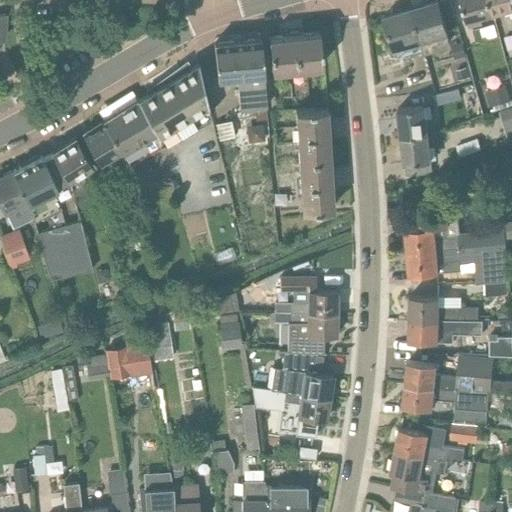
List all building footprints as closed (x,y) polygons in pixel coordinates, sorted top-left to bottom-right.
[(446,33),(448,32),(437,0),(436,0),(437,1),(413,8),(421,41),(420,41),(424,54),(450,46),(446,33)] [(461,0),(467,20),(493,14),(489,0),(461,0)] [(511,0),(489,0),(493,14),(511,9),(511,0)] [(394,49),(420,41),(421,41),(413,8),(385,17),(385,16),(384,16),(394,49)] [(302,32),(294,33),(285,34),(285,36),(270,38),(270,37),(268,37),(272,69),(297,67),(322,64),(319,32),(318,32),(318,33),(302,34),(302,32)] [(239,107),(266,106),(261,39),(214,43),(217,78),(236,76),(239,107)] [(465,57),(462,42),(450,45),(454,59),(465,57)] [(137,99),(104,119),(129,163),(159,145),(159,146),(163,143),(163,144),(175,137),(175,136),(210,115),(198,63),(148,92),(137,99)] [(469,78),(466,67),(455,71),(458,81),(469,78)] [(511,101),(506,86),(485,92),(490,107),(511,101)] [(449,102),(446,92),(436,95),(439,105),(449,102)] [(401,138),(428,135),(425,106),(397,109),(401,138)] [(511,107),(498,111),(505,133),(511,130),(511,107)] [(329,156),(328,141),(331,141),(330,124),(327,124),(327,109),(327,108),(293,108),(294,126),(295,142),(296,158),(329,156)] [(129,163),(104,119),(82,133),(98,159),(107,153),(117,169),(126,165),(130,180),(131,179),(137,176),(129,163)] [(231,120),(215,123),(218,140),(235,136),(231,120)] [(251,140),(268,139),(267,123),(250,124),(251,140)] [(432,170),(431,160),(430,136),(401,138),(405,176),(424,174),(432,170)] [(51,151),(67,177),(70,182),(71,188),(72,194),(90,190),(78,170),(91,162),(75,137),(51,151)] [(480,149),(477,140),(456,147),(460,158),(481,151),(480,149)] [(42,155),(14,169),(28,197),(33,220),(61,208),(55,196),(71,188),(70,182),(67,177),(55,184),(42,155)] [(298,175),(299,191),(300,210),(333,207),(333,205),(332,205),(332,190),(334,190),(333,173),(330,173),(329,156),(296,158),(298,175)] [(0,200),(4,209),(28,197),(14,169),(0,176),(0,200)] [(89,206),(86,192),(74,195),(78,212),(88,209),(88,207),(89,206)] [(417,216),(419,229),(405,231),(407,252),(459,251),(505,246),(504,231),(459,235),(457,212),(417,216)] [(92,270),(80,221),(36,232),(49,280),(92,270)] [(20,230),(1,236),(11,266),(30,260),(20,230)] [(485,285),(506,285),(506,283),(507,283),(505,246),(459,251),(407,252),(409,276),(437,273),(461,271),(460,265),(474,264),(476,284),(485,283),(485,285)] [(316,277),(296,277),(280,277),(280,290),(306,290),(306,302),(289,301),(289,302),(274,301),(273,310),(289,310),(336,313),(336,290),(316,290),(316,277)] [(506,285),(485,285),(485,297),(507,296),(506,285)] [(217,315),(238,313),(235,294),(216,301),(217,315)] [(439,307),(439,297),(410,296),(409,319),(488,319),(489,316),(480,316),(480,307),(439,307)] [(509,318),(508,308),(502,308),(497,313),(497,319),(509,318)] [(336,336),(336,313),(289,310),(273,310),(273,323),(287,323),(287,350),(278,350),(278,351),(305,352),(325,354),(325,353),(323,353),(323,336),(336,336)] [(190,329),(188,311),(179,312),(172,313),(174,331),(190,329)] [(238,321),(236,322),(235,315),(219,316),(219,324),(222,349),(241,347),(238,321)] [(488,319),(409,319),(408,342),(452,343),(452,333),(475,333),(478,333),(478,337),(484,337),(484,320),(488,320),(488,319)] [(148,332),(152,361),(173,358),(168,328),(148,332)] [(490,355),(511,356),(511,338),(498,338),(498,341),(490,341),(490,355)] [(112,348),(116,375),(135,372),(133,357),(143,355),(141,343),(112,348)] [(281,368),(285,368),(304,371),(304,367),(305,352),(284,351),(281,368)] [(88,379),(108,376),(107,362),(106,362),(104,354),(89,356),(90,363),(86,364),(88,379)] [(511,381),(490,380),(492,359),(463,356),(461,377),(435,375),(436,365),(407,362),(405,383),(458,389),(491,393),(511,394),(511,381)] [(62,367),(68,403),(78,402),(72,365),(62,367)] [(299,394),(329,398),(332,375),(321,374),(304,371),(285,368),(282,391),(284,391),(299,394)] [(68,410),(61,369),(50,371),(56,412),(68,410)] [(405,383),(402,407),(433,410),(434,400),(461,402),(458,424),(479,427),(479,426),(486,427),(488,414),(491,393),(458,389),(405,383)] [(254,406),(267,408),(270,389),(251,387),(254,406)] [(299,394),(284,391),(283,401),(299,403),(295,434),(315,437),(317,419),(326,420),(329,398),(299,394)] [(240,405),(242,420),(255,418),(253,403),(240,405)] [(458,424),(452,424),(450,438),(476,442),(479,427),(458,424)] [(425,443),(427,433),(399,427),(395,450),(447,461),(449,447),(425,443)] [(171,435),(169,464),(171,464),(170,470),(171,470),(171,476),(183,477),(185,448),(181,448),(182,436),(171,435)] [(245,442),(246,450),(259,449),(258,440),(245,442)] [(35,447),(36,455),(44,454),(45,462),(53,462),(52,446),(35,447)] [(213,452),(216,472),(233,473),(233,464),(227,450),(213,452)] [(444,472),(447,461),(395,450),(390,472),(394,473),(391,486),(396,487),(399,487),(400,486),(432,492),(436,471),(444,472)] [(36,455),(32,455),(34,475),(46,474),(45,462),(44,454),(36,455)] [(13,469),(16,494),(29,492),(27,467),(13,469)] [(111,494),(126,492),(129,492),(127,469),(106,471),(108,494),(111,494)] [(82,511),(82,510),(81,510),(78,482),(63,484),(66,511),(59,511),(82,511)] [(265,511),(265,486),(265,482),(242,483),(241,500),(232,500),(232,511),(265,511)] [(206,511),(206,500),(198,501),(197,484),(172,485),(174,511),(206,511)] [(139,487),(141,511),(174,511),(173,502),(172,485),(139,487)] [(309,511),(309,486),(270,486),(265,486),(265,511),(309,511)] [(432,494),(432,492),(400,486),(399,487),(396,487),(394,500),(411,503),(409,511),(420,511),(422,507),(433,509),(453,511),(456,498),(432,494)] [(128,511),(126,492),(111,494),(112,507),(115,507),(115,511),(128,511)] [(490,511),(491,502),(479,501),(478,511),(490,511)] [(502,511),(503,502),(491,502),(490,511),(502,511)]
